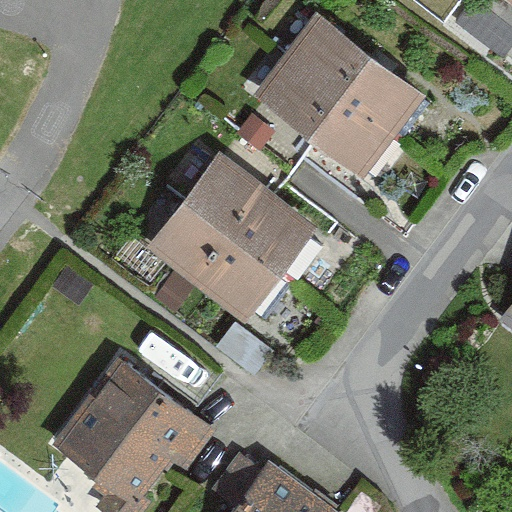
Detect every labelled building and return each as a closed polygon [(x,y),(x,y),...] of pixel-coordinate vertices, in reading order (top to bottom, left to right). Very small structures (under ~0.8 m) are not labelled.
[(317,13),(253,88),(358,177),(422,103),(317,13)] [(213,158),(144,243),(233,315),(302,230),(213,158)] [(511,280),(499,299),(511,308),(511,280)] [(117,348),(54,433),(137,495),(170,451),(187,464),(218,423),(117,348)] [(324,511),(265,468),(232,511),(324,511)]
